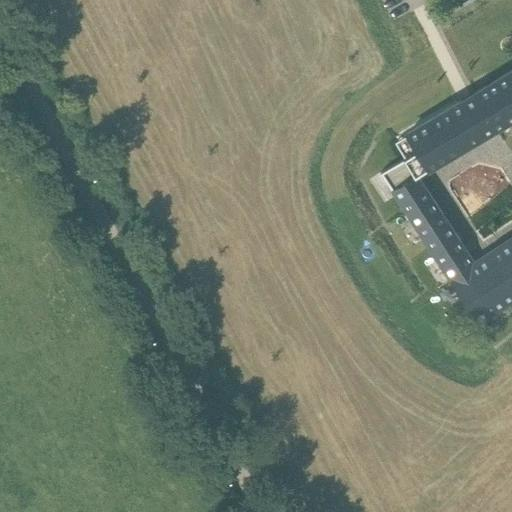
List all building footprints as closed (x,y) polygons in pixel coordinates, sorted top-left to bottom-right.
[(511,72),(474,96),(495,130),(511,119),(511,72)] [(474,96),(406,137),(416,153),(427,171),(495,130),(474,96)] [(406,137),(394,144),(404,160),(416,153),(406,137)] [(416,153),(404,160),(404,161),(414,177),(415,177),(415,178),(416,178),(427,171),(416,153)] [(414,177),(404,161),(380,175),(415,228),(439,213),(416,178),(415,178),(415,177),(414,177)] [(474,266),(439,213),(415,228),(451,282),(473,267),(474,266)] [(511,240),(488,256),(511,291),(511,240)] [(474,266),(473,267),(451,282),(478,323),(491,314),(511,300),(511,291),(488,256),(474,266)]
